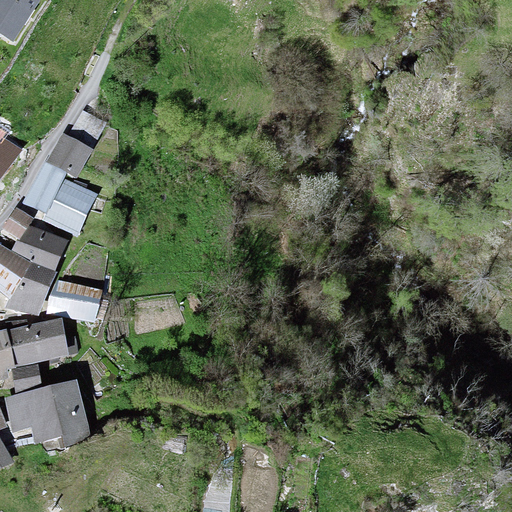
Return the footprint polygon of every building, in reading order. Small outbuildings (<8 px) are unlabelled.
[(39,0),(0,0),(0,33),(14,42),(39,0)] [(85,110),(72,130),(93,143),(106,122),(85,110)] [(93,150),(63,134),(47,164),(65,173),(77,180),(93,150)] [(0,181),(19,154),(0,140),(0,181)] [(46,215),(65,173),(47,164),(41,162),(21,204),(46,215)] [(29,227),(33,220),(16,209),(3,228),(20,240),(29,227)] [(29,227),(20,240),(12,253),(34,265),(55,274),(69,243),(29,227)] [(0,246),(0,291),(11,299),(34,265),(12,253),(0,246)] [(39,322),(55,274),(34,265),(11,299),(5,309),(39,322)] [(63,321),(16,328),(24,369),(69,360),(63,321)] [(0,372),(24,369),(16,328),(0,331),(0,372)] [(87,434),(75,388),(10,404),(17,433),(30,430),(34,444),(66,446),(87,434)] [(0,468),(9,463),(0,445),(0,468)]
